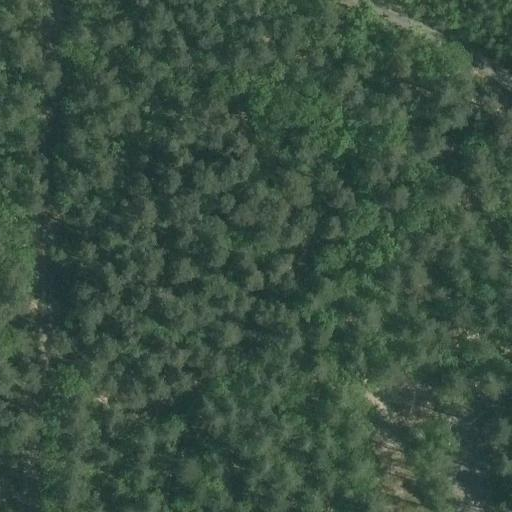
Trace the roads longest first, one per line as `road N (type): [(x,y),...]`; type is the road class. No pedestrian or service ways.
road 1 (track): [(51,0),(44,342)]
road 2 (unclassified): [(511,85),(479,59),(359,0)]
road 3 (track): [(44,342),(25,511)]
